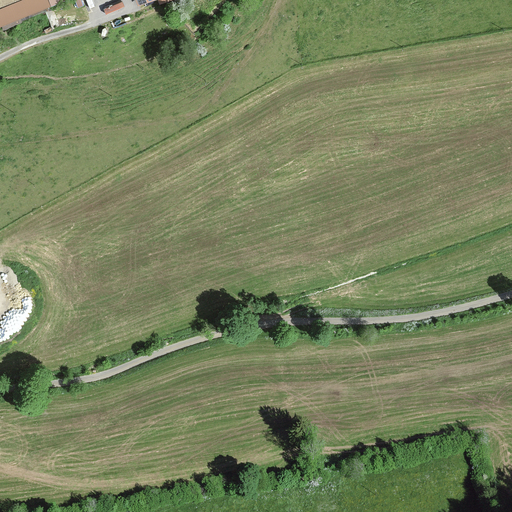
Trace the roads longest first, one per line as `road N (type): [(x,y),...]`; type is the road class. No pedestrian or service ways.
road 1 (residential): [(511,296),(461,311),(265,323),(137,361),(0,388)]
road 2 (track): [(0,144),(200,112),(279,0)]
